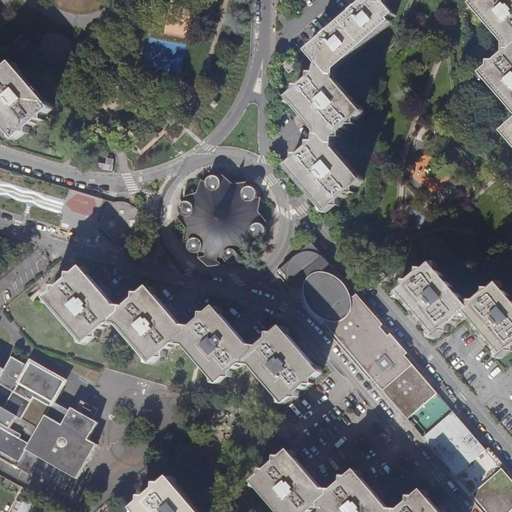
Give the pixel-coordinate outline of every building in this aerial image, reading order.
[(334,79),(337,79),(338,70),(393,22),(391,20),(397,15),(389,6),(383,0),(372,0),(312,53),(322,64),(334,79)] [(511,48),(511,0),(481,0),(475,6),(511,48)] [(28,41),(21,33),(12,41),(19,48),(28,41)] [(511,49),(508,50),(508,54),(498,63),(492,62),(492,68),(485,74),(511,105),(511,128),(507,133),(511,139),(511,49)] [(291,59),(283,65),(290,73),(297,67),(291,59)] [(334,79),(322,64),(317,75),(314,75),(313,80),(308,85),(304,89),(300,88),(299,92),(292,99),(320,132),(319,134),(318,144),(313,143),(312,148),(301,157),(297,156),(297,161),(290,167),(312,193),(328,212),(336,206),(341,207),(341,201),(352,192),(355,193),(356,188),(363,182),(336,149),(336,141),(337,137),(343,138),(343,133),(353,124),(357,124),(357,120),(365,114),(337,82),(337,79),(334,79)] [(0,118),(18,140),(25,133),(30,134),(31,128),(40,120),(45,121),(46,115),(53,110),(14,65),(7,71),(2,71),(2,76),(0,77),(0,118)] [(198,253),(200,258),(213,256),(223,265),(226,261),(228,262),(231,263),(234,263),(236,262),(238,260),(239,258),(244,259),(249,247),(262,243),(260,239),(263,238),(264,237),(266,235),(266,233),(267,230),(266,227),(265,225),(268,222),(260,212),(263,200),(258,198),(258,194),(258,193),(257,191),(255,188),(252,187),(248,188),(246,183),(233,185),(225,176),(221,179),(219,178),(217,176),(214,176),(212,177),(210,178),(208,181),(204,180),(198,193),(185,198),(187,202),(186,202),(183,203),(181,205),(179,207),(179,210),(180,213),(182,216),(179,217),(187,228),(185,243),(189,244),(188,246),(189,248),(190,251),(191,252),(193,253),(196,254),(198,253)] [(69,198),(71,186),(43,181),(41,193),(69,198)] [(2,238),(0,240),(0,254),(9,246),(2,238)] [(510,511),(511,511),(511,477),(504,469),(506,467),(490,448),(487,450),(480,441),(455,412),(438,393),(414,364),(329,266),(330,265),(330,264),(330,262),(312,242),(282,269),(287,275),(287,276),(289,284),(290,286),(298,295),(300,293),(384,390),(409,418),(425,437),(458,475),(474,494),(471,497),(484,511),(510,511)] [(213,256),(200,258),(209,269),(223,265),(213,256)] [(473,308),(434,264),(426,271),(422,270),(422,275),(412,284),(407,282),(407,287),(400,294),(413,310),(418,315),(423,321),(438,338),(445,331),(450,332),(450,327),(461,319),(465,319),(465,314),(479,330),(484,335),(491,343),(504,357),(511,351),(511,297),(501,284),(493,291),(488,289),(487,295),(478,303),(473,302),(473,308)] [(397,265),(384,277),(385,278),(388,281),(390,284),(404,272),(397,265)] [(105,294),(84,270),(78,275),(72,275),(72,280),(62,289),(57,289),(57,293),(50,299),(89,343),(95,338),(101,338),(101,333),(110,324),(116,325),(116,319),(155,364),(161,358),(167,359),(167,353),(178,344),(182,345),(183,339),(189,333),(171,313),(151,289),(144,295),(139,294),(139,299),(128,309),(123,308),(122,313),(105,294)] [(238,332),(218,309),(211,315),(206,314),(205,319),(194,329),(189,328),(189,333),(183,339),(221,383),(229,377),(232,378),(233,372),(244,363),(249,365),(249,359),(287,402),(294,397),(300,397),(300,392),(310,383),(315,384),(315,379),(322,373),(303,351),(301,348),(284,329),(276,334),(272,334),(272,339),(260,348),(256,348),(255,352),(238,332)] [(0,456),(31,474),(40,457),(79,479),(98,445),(90,440),(99,423),(73,408),(63,425),(47,415),(66,381),(31,362),(29,366),(12,357),(5,369),(0,366),(0,456)] [(264,476),(256,482),(283,511),(312,511),(318,507),(323,508),(324,502),(332,511),(441,511),(424,493),(417,499),(412,498),(413,503),(402,511),(396,510),(395,511),(392,511),(382,499),(377,495),(372,488),(358,472),(352,478),(346,478),(346,483),(335,492),(330,491),(330,496),(316,480),(311,474),(306,469),(291,452),(285,458),(280,458),(279,463),(269,472),(265,471),(264,476)] [(199,511),(170,478),(164,484),(159,484),(158,489),(148,498),(143,497),(143,503),(136,508),(139,511),(199,511)] [(27,511),(34,500),(27,497),(23,503),(18,511),(27,511)] [(18,511),(23,503),(18,500),(11,511),(18,511)] [(45,511),(48,507),(35,501),(31,510),(35,511),(45,511)]
